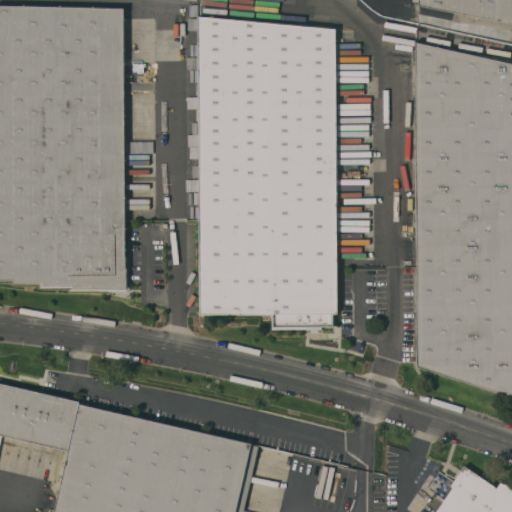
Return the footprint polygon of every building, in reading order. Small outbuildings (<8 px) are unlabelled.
[(511,0),(511,28),(416,10),(416,0),(511,0)] [(127,289),(75,289),(75,286),(45,286),(45,283),(15,283),(15,280),(0,280),(0,3),(126,4),(127,289)] [(202,314),(202,14),(338,27),(338,314),(333,314),(333,331),(274,331),(274,314),(202,314)] [(420,369),(419,41),(511,61),(511,395),(506,396),(420,369)] [(56,511),(70,453),(0,436),(0,383),(86,403),(85,407),(261,447),(246,511),(56,511)] [(511,511),(439,511),(454,490),(451,488),(465,468),(497,491),(501,485),(511,489),(511,511)]
